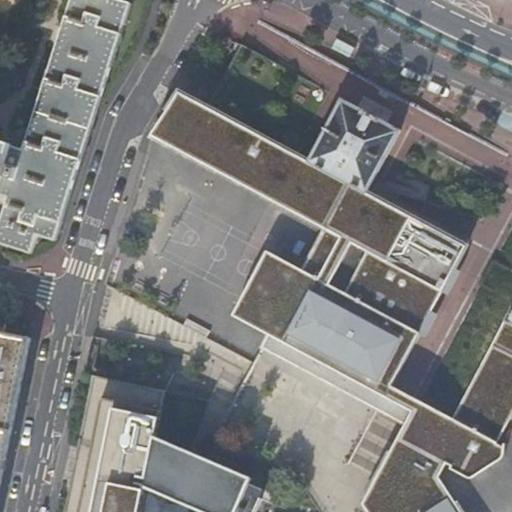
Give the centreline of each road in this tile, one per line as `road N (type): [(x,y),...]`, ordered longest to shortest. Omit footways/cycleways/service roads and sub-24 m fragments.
road 1 (residential): [(200,0),(124,124),(72,297)]
road 2 (secondary): [(301,0),(511,98)]
road 3 (residential): [(72,297),(27,511)]
